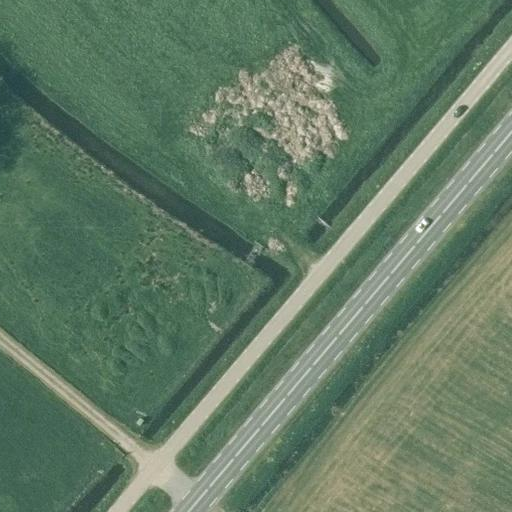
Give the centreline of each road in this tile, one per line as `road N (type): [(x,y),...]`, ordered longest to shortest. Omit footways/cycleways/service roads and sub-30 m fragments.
road 1 (unclassified): [(154,468),(511,48)]
road 2 (primary): [(196,502),(511,131)]
